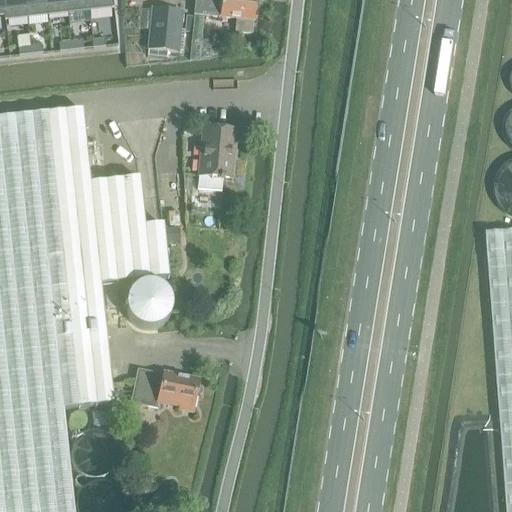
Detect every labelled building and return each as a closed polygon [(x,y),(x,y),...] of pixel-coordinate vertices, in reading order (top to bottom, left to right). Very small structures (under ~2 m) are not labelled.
[(23,0),(1,0),(4,23),(25,20),(23,0)] [(44,0),(23,0),(25,20),(46,18),(44,0)] [(65,0),(44,0),(46,18),(67,15),(65,0)] [(86,0),(65,0),(67,15),(88,13),(86,0)] [(111,0),(86,0),(88,13),(113,10),(111,0)] [(192,34),(189,62),(199,61),(201,42),(203,20),(235,23),(234,34),(251,36),(254,1),(244,0),(243,0),(193,0),(192,19),(193,19),(192,34)] [(182,15),(150,12),(146,54),(147,55),(167,57),(177,58),(182,15)] [(103,41),(91,42),(92,50),(104,49),(103,41)] [(82,43),(70,44),(71,52),(83,51),(82,43)] [(59,54),(71,52),(70,44),(58,45),(59,54)] [(41,47),(29,48),(30,57),(42,55),(41,47)] [(18,58),(30,57),(29,48),(17,50),(18,58)] [(226,50),(216,51),(216,57),(216,60),(219,59),(227,59),(226,56),(226,50)] [(45,116),(78,412),(110,408),(97,288),(166,281),(160,228),(142,230),(136,182),(88,187),(79,112),(45,116)] [(504,125),(503,135),(506,144),(511,150),(511,113),(509,116),(504,125)] [(72,511),(62,414),(78,412),(45,116),(0,120),(0,511),(72,511)] [(204,129),(199,177),(197,190),(221,193),(222,179),(231,180),(233,159),(232,159),(234,132),(204,129)] [(500,211),(508,218),(511,220),(511,163),(509,165),(501,171),(495,181),(493,191),(495,202),(500,211)] [(169,228),(179,227),(178,214),(168,215),(169,228)] [(177,231),(164,233),(166,245),(179,243),(177,231)] [(511,511),(511,233),(486,236),(506,511),(511,511)] [(127,302),(125,311),(128,320),(134,328),(142,332),(152,333),(161,329),(167,324),(171,316),(171,307),(169,299),(164,292),(156,288),(147,287),(138,289),(131,295),(127,302)] [(105,312),(117,311),(115,293),(103,294),(105,312)] [(193,414),(199,382),(161,375),(161,377),(136,372),(129,408),(157,413),(159,405),(179,409),(179,411),(193,414)] [(113,429),(111,413),(91,415),(92,430),(113,429)] [(79,436),(85,433),(88,428),(88,423),(86,418),(79,415),(72,416),(67,422),(67,429),(72,435),(79,436)] [(103,480),(111,473),(115,466),(116,458),(114,449),(110,442),(104,438),(97,436),(90,436),(83,438),(75,444),(70,454),(70,464),(75,473),(83,479),(93,482),(103,480)] [(120,511),(120,506),(117,498),(111,491),(102,488),(93,488),(84,492),(78,499),(75,508),(75,511),(120,511)]
